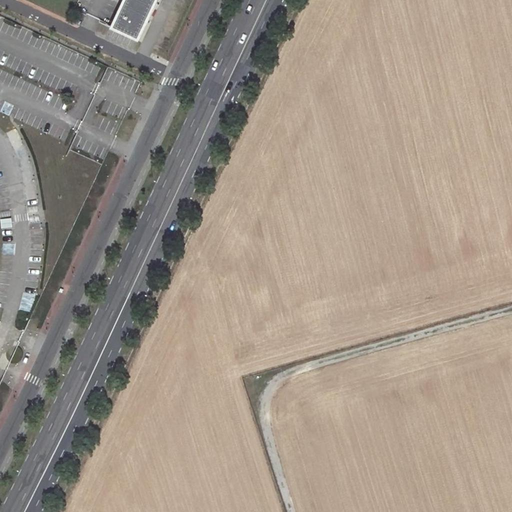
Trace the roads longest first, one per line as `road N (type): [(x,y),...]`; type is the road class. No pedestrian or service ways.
road 1 (primary): [(22,511),(266,0)]
road 2 (unclassified): [(212,0),(0,454)]
road 3 (track): [(292,511),(263,424),(262,398),(274,380),(511,309)]
